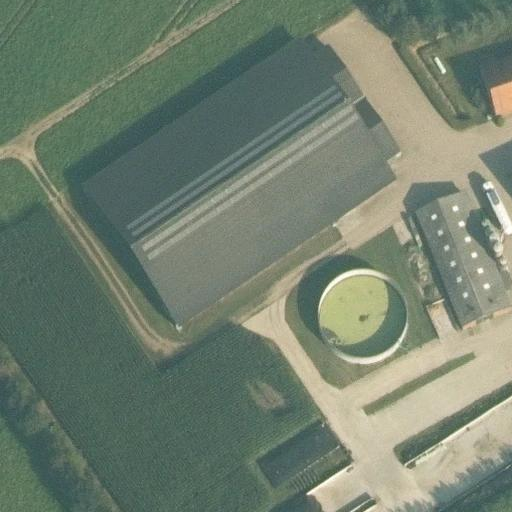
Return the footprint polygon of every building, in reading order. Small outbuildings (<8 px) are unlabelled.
[(302,47),(84,195),(176,330),(394,183),(384,168),(400,157),(328,50),(311,62),(302,47)] [(511,60),(479,71),(496,121),(511,115),(511,60)] [(511,311),(511,308),(507,296),(511,293),(511,284),(508,274),(499,277),(466,195),(415,216),(462,331),(511,311)] [(320,343),(328,354),(339,363),(353,367),(367,367),(380,363),(392,354),(401,341),(404,327),(403,311),(396,298),(385,287),(372,281),(357,279),(342,283),(330,291),(321,302),(317,315),(316,329),(320,343)] [(511,396),(405,461),(435,510),(511,463),(511,396)] [(318,429),(261,464),(273,485),(331,451),(318,429)] [(351,511),(336,484),(284,511),(351,511)]
